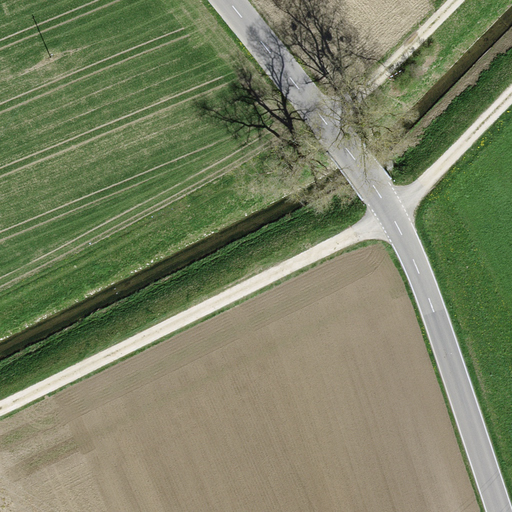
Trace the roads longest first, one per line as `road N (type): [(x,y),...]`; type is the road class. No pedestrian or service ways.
road 1 (track): [(511,88),(390,211),(0,410)]
road 2 (tertiary): [(228,0),(402,232),(500,511)]
road 3 (track): [(326,122),(454,0)]
